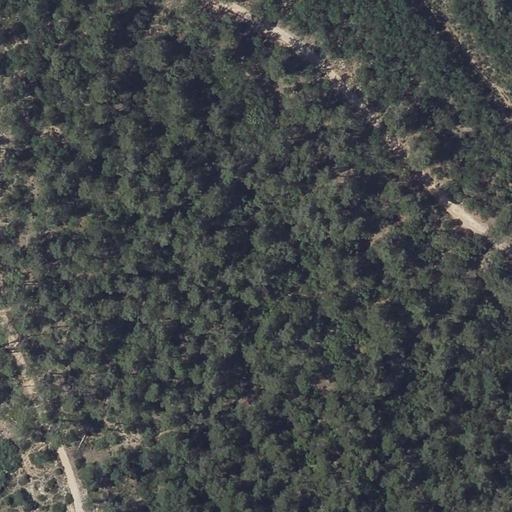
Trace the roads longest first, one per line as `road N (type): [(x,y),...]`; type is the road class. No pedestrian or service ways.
road 1 (track): [(217,0),(246,11),(329,71),(412,167),(511,251)]
road 2 (track): [(511,104),(424,0)]
